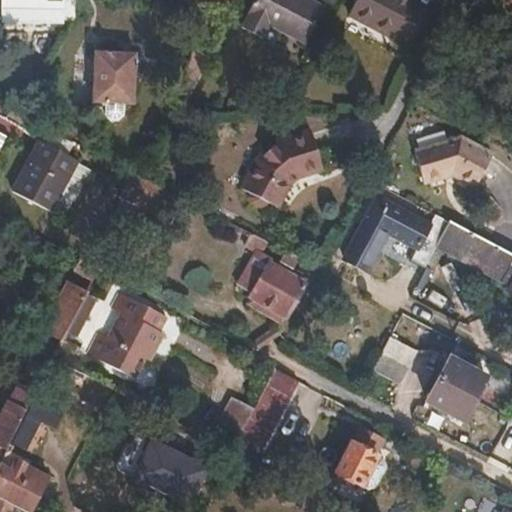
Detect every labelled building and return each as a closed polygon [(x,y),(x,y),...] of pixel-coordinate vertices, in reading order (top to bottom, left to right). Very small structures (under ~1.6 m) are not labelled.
[(62,22),(61,0),(7,0),(8,22),(62,22)] [(323,12),(301,0),(256,0),(246,19),(249,21),(243,34),(260,43),(267,29),(304,49),(323,12)] [(425,14),(410,6),(411,1),(408,0),(358,0),(349,18),(392,40),(393,38),(409,46),(425,14)] [(193,91),(210,59),(195,51),(184,70),(177,66),(166,86),(193,91)] [(134,105),(136,54),(95,53),(94,72),(94,82),(93,103),(134,105)] [(94,82),(94,72),(86,72),(86,82),(94,82)] [(319,174),(306,135),(275,145),(255,158),(238,189),(247,193),(246,197),(249,204),(258,208),(265,208),(267,204),(276,209),(289,185),(291,183),(296,181),(319,174)] [(493,157),(460,141),(414,153),(423,186),(449,179),(450,176),(476,189),(493,157)] [(77,165),(77,164),(41,143),(14,194),(51,213),(60,197),(77,165)] [(70,203),(87,170),(77,165),(60,197),(70,203)] [(133,206),(146,180),(134,174),(121,199),(124,201),(114,219),(123,224),(133,206)] [(154,217),(167,191),(146,180),(133,206),(154,217)] [(430,226),(377,198),(345,259),(367,270),(388,231),(418,247),(411,262),(425,270),(441,240),(449,224),(435,217),(430,226)] [(449,244),(456,228),(449,224),(441,240),(445,243),(449,244)] [(245,244),(250,234),(238,228),(234,239),(245,244)] [(511,257),(508,255),(456,228),(449,244),(455,248),(478,260),(476,265),(511,284),(511,285),(510,291),(511,292),(511,257)] [(268,243),(250,234),(245,244),(262,253),(268,243)] [(285,318),(304,284),(293,279),(302,262),(285,253),(276,269),(267,265),(262,274),(258,272),(256,276),(251,273),(245,284),(253,288),(248,299),(285,318)] [(99,270),(81,261),(76,272),(93,281),(99,270)] [(66,333),(87,293),(69,284),(48,324),(66,333)] [(151,331),(159,317),(110,292),(102,306),(112,311),(99,336),(90,332),(79,353),(125,377),(135,358),(142,346),(147,348),(155,333),(151,331)] [(405,367),(414,350),(388,336),(379,354),(405,367)] [(45,357),(49,349),(37,343),(33,351),(45,357)] [(141,361),(147,348),(142,346),(135,358),(141,361)] [(396,384),(405,367),(379,354),(371,371),(396,384)] [(84,377),(52,360),(48,369),(47,371),(80,387),(84,377)] [(474,400),(485,380),(448,360),(437,381),(474,400)] [(41,382),(47,371),(48,369),(33,361),(21,384),(35,393),(41,382)] [(269,424),(293,379),(272,369),(245,421),(252,424),(256,417),(269,424)] [(77,400),(87,378),(84,377),(80,387),(47,371),(41,382),(48,385),(77,400)] [(462,423),(474,400),(437,381),(425,404),(462,423)] [(0,460),(4,453),(35,393),(21,384),(11,402),(8,402),(0,417),(0,460)] [(359,487),(390,430),(363,416),(333,474),(359,487)] [(213,465),(151,437),(131,480),(194,508),(213,465)] [(46,475),(4,453),(0,460),(0,478),(2,474),(38,493),(46,475)] [(29,511),(38,493),(2,474),(0,478),(0,499),(12,505),(25,511),(29,511)] [(0,511),(8,511),(12,505),(0,499),(0,511)]
